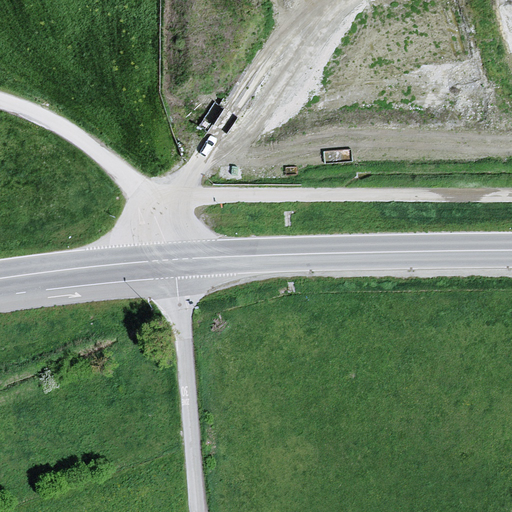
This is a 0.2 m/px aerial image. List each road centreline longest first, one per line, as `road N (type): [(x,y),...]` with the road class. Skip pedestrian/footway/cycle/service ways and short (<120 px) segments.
road 1 (track): [(146,201),(511,196)]
road 2 (tertiary): [(174,259),(511,249)]
road 3 (residential): [(174,259),(197,511)]
road 4 (unclassified): [(174,259),(146,201),(67,136),(0,104)]
road 5 (tertiary): [(0,278),(174,259)]
